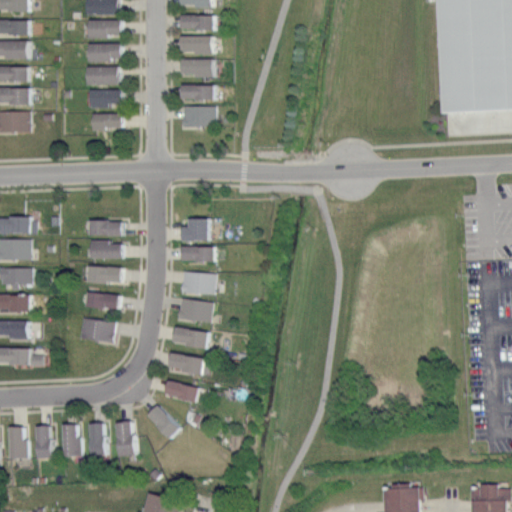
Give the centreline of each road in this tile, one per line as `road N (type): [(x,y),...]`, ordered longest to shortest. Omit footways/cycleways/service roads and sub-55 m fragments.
road 1 (residential): [(0,176),(511,162)]
road 2 (residential): [(117,383),(139,364),(150,333),(158,0)]
